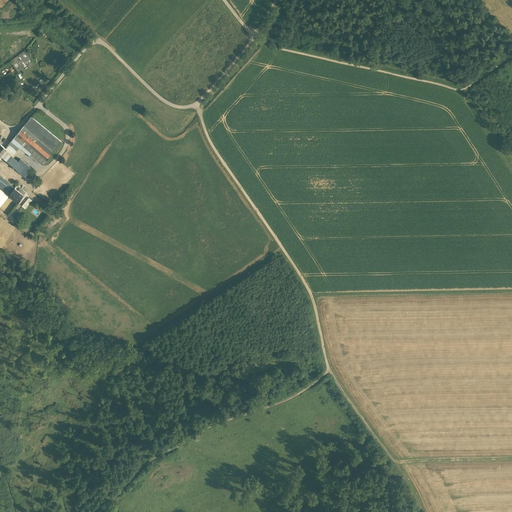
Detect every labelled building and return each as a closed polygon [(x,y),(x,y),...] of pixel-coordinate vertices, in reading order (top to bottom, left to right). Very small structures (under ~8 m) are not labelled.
[(25,51),(11,62),(18,72),(33,61),(25,51)] [(48,147),(54,152),(62,141),(31,116),(23,126),(24,127),(38,138),(48,147)] [(38,138),(24,127),(22,130),(35,142),(38,138)] [(22,130),(21,130),(17,134),(41,155),(45,150),(35,142),(22,130)] [(43,166),(47,160),(41,155),(17,134),(16,134),(11,141),(19,147),(43,166)] [(48,147),(38,138),(35,142),(45,150),(48,147)] [(11,141),(6,148),(4,150),(12,157),(19,147),(11,141)] [(54,152),(48,147),(45,150),(41,155),(47,160),(54,152)] [(12,157),(4,150),(0,154),(0,155),(10,165),(15,159),(12,157)] [(21,165),(15,159),(10,165),(17,170),(21,165)] [(24,161),(21,165),(17,170),(24,176),(30,169),(24,161)] [(0,188),(9,196),(15,188),(0,175),(0,188)] [(0,207),(9,196),(0,188),(0,207)] [(15,188),(9,196),(18,203),(24,195),(19,190),(15,188)] [(23,206),(26,208),(34,200),(30,197),(23,206)]
